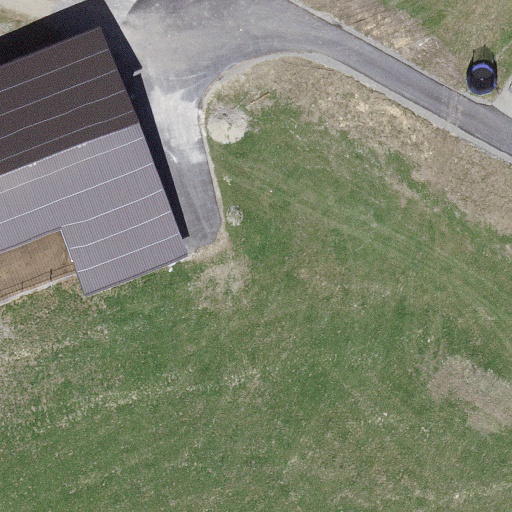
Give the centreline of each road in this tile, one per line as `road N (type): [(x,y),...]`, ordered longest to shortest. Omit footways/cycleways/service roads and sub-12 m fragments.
road 1 (track): [(511,153),(241,0)]
road 2 (track): [(206,0),(179,27),(0,0)]
